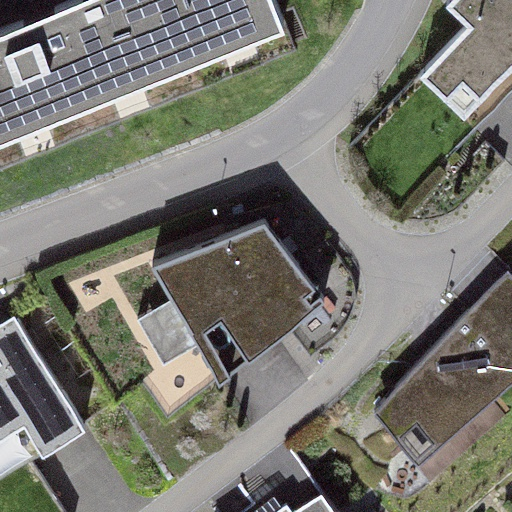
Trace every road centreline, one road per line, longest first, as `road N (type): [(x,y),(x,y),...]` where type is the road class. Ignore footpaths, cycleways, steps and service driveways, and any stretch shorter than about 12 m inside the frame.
road 1 (residential): [(417,289),(283,418),(159,511)]
road 2 (residential): [(0,240),(273,135)]
road 3 (residential): [(273,135),(417,289)]
road 4 (residential): [(273,135),(357,55),(390,0)]
road 5 (residential): [(417,289),(511,187)]
